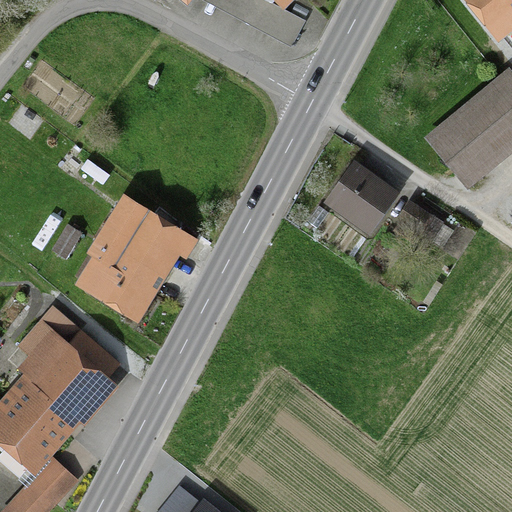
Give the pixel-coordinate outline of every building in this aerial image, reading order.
[(263,0),(207,0),(290,44),(303,21),(263,0)] [(511,17),(511,0),(473,0),(498,29),(511,17)] [(460,173),(511,129),(511,78),(508,74),(431,138),(460,173)] [(331,201),(367,228),(392,193),(356,167),(331,201)] [(131,310),(178,234),(123,199),(84,262),(94,268),(85,282),(131,310)] [(438,220),(412,203),(401,220),(427,237),(438,220)] [(67,225),(53,248),(66,256),(81,233),(67,225)] [(68,345),(40,321),(19,345),(31,356),(19,369),(31,379),(0,415),(0,431),(11,441),(0,453),(0,459),(20,477),(117,364),(80,332),(68,345)] [(31,482),(3,511),(43,511),(53,501),(45,494),(66,472),(55,461),(34,484),(31,482)] [(212,511),(179,485),(157,511),(212,511)]
